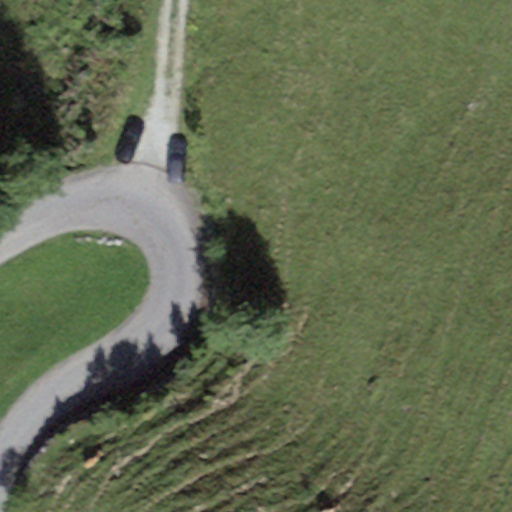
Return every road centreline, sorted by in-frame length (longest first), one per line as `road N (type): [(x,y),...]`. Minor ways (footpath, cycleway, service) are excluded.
road 1 (unclassified): [(0,463),(43,399),(161,327),(181,277),(172,231),(149,204),(99,200),(40,221),(0,247)]
road 2 (track): [(174,0),(149,204)]
